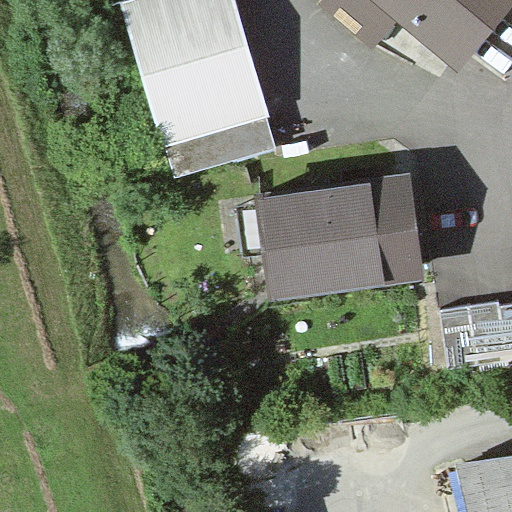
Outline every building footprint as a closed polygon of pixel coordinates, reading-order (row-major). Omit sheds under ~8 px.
[(235,0),(124,0),(120,1),(162,147),(165,146),(266,117),(270,116),(235,0)] [(372,51),(396,23),(457,73),(511,7),(511,0),(323,0),(318,6),(372,51)] [(266,117),(165,146),(174,177),(275,148),(266,117)] [(370,182),(256,197),(269,301),(424,281),(410,173),(369,178),(370,182)] [(511,365),(511,305),(501,307),(500,300),(440,308),(448,368),(509,360),(510,366),(511,365)] [(511,511),(511,456),(456,465),(467,511),(511,511)]
